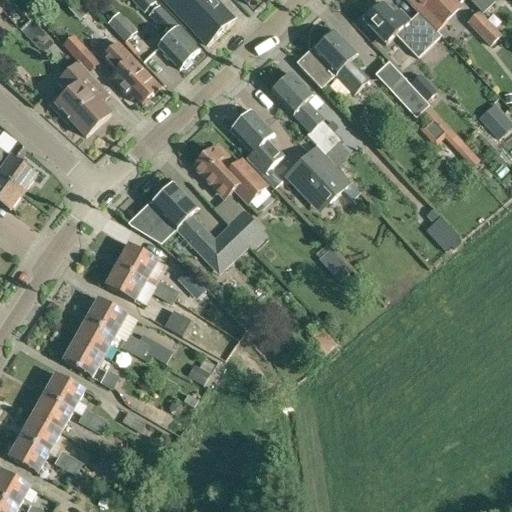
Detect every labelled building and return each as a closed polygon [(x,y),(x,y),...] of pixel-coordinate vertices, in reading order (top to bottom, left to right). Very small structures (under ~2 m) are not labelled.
[(0,0),(0,16),(3,14),(16,1),(14,0),(0,0)] [(156,4),(152,0),(130,0),(144,15),(156,4)] [(161,0),(207,48),(234,21),(214,0),(161,0)] [(418,16),(435,35),(446,24),(444,21),(459,7),(451,0),(409,0),(411,1),(407,5),(418,16)] [(495,5),(490,0),(467,0),(482,16),(495,5)] [(441,40),(435,35),(418,16),(410,24),(400,13),(394,18),(383,6),(381,8),(377,5),(362,19),(365,22),(363,24),(385,47),(396,38),(418,61),(441,40)] [(159,49),(180,71),(181,72),(183,71),(186,72),(194,65),(193,61),(202,53),(160,8),(151,17),(166,34),(169,31),(173,36),(159,49)] [(137,33),(119,15),(108,26),(126,44),(137,33)] [(500,39),(479,16),(469,26),(490,48),(500,39)] [(335,79),(353,98),(369,83),(350,64),(357,58),(335,35),(300,69),(322,92),(335,79)] [(88,75),(89,74),(99,65),(75,38),(65,47),(80,64),(79,65),(88,75)] [(109,79),(120,90),(134,105),(137,102),(143,109),(162,91),(142,70),(139,73),(130,63),(133,60),(120,46),(108,57),(104,53),(100,56),(116,73),(109,79)] [(88,75),(79,65),(59,83),(67,92),(100,128),(111,117),(101,106),(110,97),(89,74),(88,75)] [(291,77),(272,96),(310,136),(306,139),(318,151),(326,159),(340,146),(342,144),(323,125),(324,124),(306,106),(313,100),(291,77)] [(410,87),(426,105),(437,94),(421,77),(410,87)] [(426,105),(410,87),(406,84),(393,96),(416,120),(429,108),(426,105)] [(100,128),(67,92),(51,107),(67,125),(70,122),(86,140),(100,128)] [(511,130),(511,125),(495,107),(480,121),(500,142),(511,130)] [(276,138),(275,137),(253,114),(232,134),(253,156),(247,162),(248,163),(274,192),(275,192),(283,185),(271,172),(285,160),(270,144),(276,138)] [(15,152),(22,142),(9,134),(2,144),(15,152)] [(194,169),(214,191),(225,202),(235,193),(249,207),(268,190),(243,163),(234,171),(227,163),(230,160),(218,148),(215,151),(214,150),(194,169)] [(0,178),(24,196),(37,178),(0,150),(0,178)] [(318,151),(293,174),(301,182),(316,195),(317,193),(330,207),(344,194),(354,204),(360,198),(361,197),(352,186),(338,170),(337,171),(335,169),(326,159),(318,151)] [(0,207),(10,215),(24,196),(0,178),(0,207)] [(250,251),(230,230),(215,243),(193,219),(199,213),(175,188),(153,208),(154,209),(132,230),(162,248),(177,234),(201,259),(207,254),(226,273),(250,251)] [(434,226),(452,246),(459,240),(441,220),(433,212),(427,218),(434,226)] [(228,228),(230,230),(250,251),(252,253),(268,238),(244,213),(228,228)] [(118,268),(146,284),(157,263),(129,247),(118,268)] [(146,284),(118,268),(106,289),(134,305),(146,284)] [(206,305),(218,295),(202,275),(190,285),(206,305)] [(176,301),(180,295),(169,289),(159,283),(155,289),(176,301)] [(151,296),(164,303),(173,307),(176,301),(155,289),(151,296)] [(99,302),(87,323),(115,339),(127,318),(99,302)] [(192,323),(184,319),(174,314),(165,330),(183,340),(192,323)] [(87,323),(75,344),(103,360),(115,339),(87,323)] [(336,346),(321,330),(309,341),(314,346),(309,351),(319,361),(336,346)] [(128,337),(124,344),(147,354),(150,349),(128,337)] [(103,360),(75,344),(63,365),(91,381),(103,360)] [(147,354),(124,344),(121,350),(143,362),(147,354)] [(107,373),(100,386),(113,393),(120,380),(107,373)] [(73,413),(78,404),(84,393),(56,377),(44,398),(72,414),(73,413)] [(72,414),(44,398),(32,419),(60,435),(72,414)] [(161,427),(168,415),(148,403),(141,415),(161,427)] [(107,424),(86,412),(82,419),(104,430),(107,424)] [(141,435),(147,425),(128,415),(123,425),(141,435)] [(32,419),(20,440),(48,456),(60,435),(32,419)] [(104,430),(82,419),(78,425),(100,437),(104,430)] [(48,456),(20,440),(9,461),(37,477),(48,456)] [(59,460),(80,472),(84,466),(62,454),(59,460)] [(80,472),(59,460),(55,467),(76,479),(80,472)] [(282,484),(290,483),(289,472),(281,473),(282,484)] [(0,475),(0,500),(17,511),(29,490),(1,474),(0,475)] [(16,511),(17,511),(0,500),(0,511),(16,511)]
